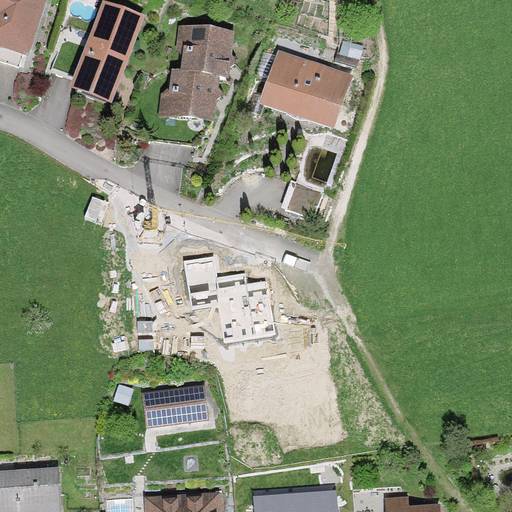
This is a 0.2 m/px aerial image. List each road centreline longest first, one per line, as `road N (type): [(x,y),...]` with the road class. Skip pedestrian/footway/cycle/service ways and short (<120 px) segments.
road 1 (track): [(466,511),(403,422),(322,261),(377,87),(382,61),(373,0)]
road 2 (residential): [(0,114),(175,204),(322,261)]
